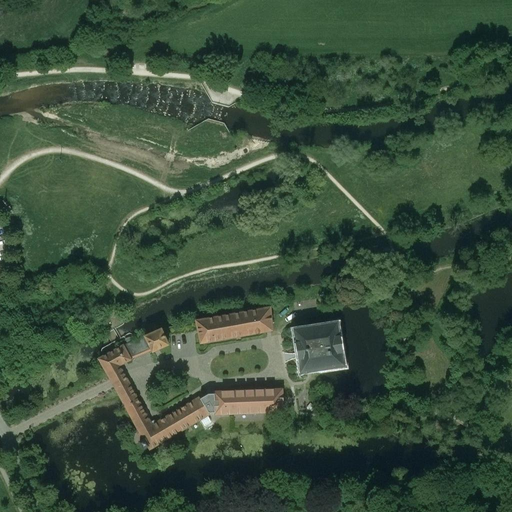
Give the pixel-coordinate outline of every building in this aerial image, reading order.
[(267,308),(194,320),(197,342),(271,330),(267,308)] [(314,325),(292,329),(299,373),(317,370),(321,369),(344,366),(336,319),(334,319),(332,322),(321,324),(314,325)] [(144,336),(152,352),(168,345),(160,329),(144,336)] [(130,359),(122,346),(99,359),(104,369),(110,380),(122,373),(118,366),(130,359)] [(122,373),(110,380),(112,383),(114,386),(126,379),(125,377),(122,373)] [(128,411),(139,431),(151,424),(126,379),(114,386),(119,396),(128,411)] [(282,390),(215,393),(215,394),(215,413),(215,416),(283,413),(282,390)] [(215,413),(215,394),(208,394),(200,400),(208,413),(215,413)] [(151,424),(139,431),(144,438),(139,441),(143,448),(147,446),(149,449),(209,415),(208,413),(200,400),(199,397),(151,424)]
